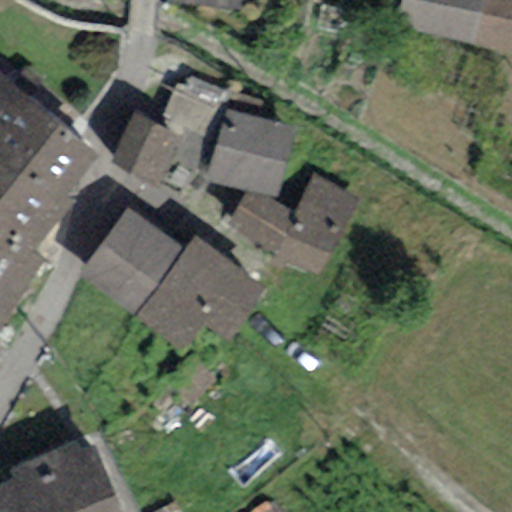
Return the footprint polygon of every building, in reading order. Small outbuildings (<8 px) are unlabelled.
[(186,0),(239,9),(239,0),(186,0)] [(511,0),(401,0),(396,25),(511,50),(511,0)] [(102,144),(0,68),(0,236),(21,252),(28,243),(102,144)] [(295,121),(223,104),(205,174),(252,184),(277,192),(295,121)] [(182,132),(134,107),(108,158),(156,182),(182,132)] [(356,195),(312,171),(294,207),(252,184),(222,214),(274,246),(269,253),(306,271),(309,265),(317,267),(356,195)] [(147,206),(97,268),(202,353),(260,282),(213,244),(206,253),(147,206)] [(21,252),(0,236),(0,320),(45,255),(28,243),(21,252)] [(135,511),(106,435),(0,475),(0,511),(135,511)]
